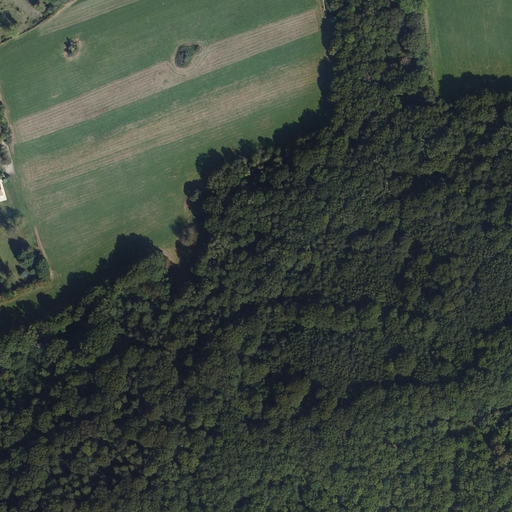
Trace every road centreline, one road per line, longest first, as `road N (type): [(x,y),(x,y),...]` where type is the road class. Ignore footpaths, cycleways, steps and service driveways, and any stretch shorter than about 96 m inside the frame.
road 1 (track): [(455,465),(444,384),(417,334),(389,317),(332,317),(281,298)]
road 2 (track): [(322,230),(322,177),(336,116),(323,0)]
road 3 (track): [(281,290),(217,435)]
